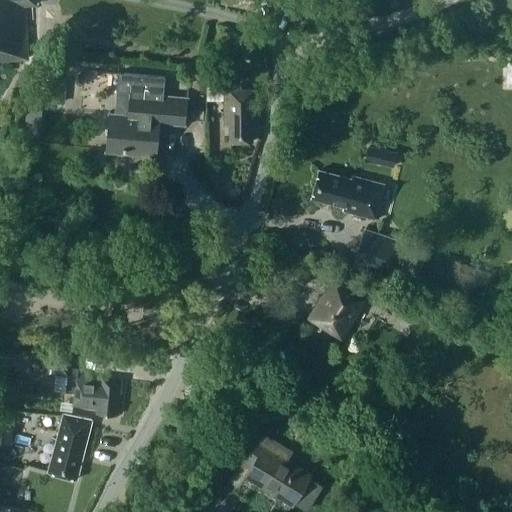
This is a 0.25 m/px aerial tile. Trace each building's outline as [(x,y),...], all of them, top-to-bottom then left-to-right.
[(0,0),(0,60),(25,57),(23,5),(35,5),(34,0),(0,0)] [(254,0),(221,0),(220,4),(252,10),(254,0)] [(493,0),(482,10),(488,17),(505,3),(503,0),(493,0)] [(159,120),(187,122),(189,94),(164,92),(165,74),(118,71),(117,89),(135,90),(133,114),(108,112),(105,151),(156,155),(159,120)] [(50,102),(65,103),(67,83),(51,82),(50,102)] [(229,124),(229,141),(251,141),(251,123),(256,123),(256,88),(223,88),(223,124),(229,124)] [(42,141),(43,132),(26,130),(25,139),(42,141)] [(366,161),(394,167),(398,152),(369,145),(366,161)] [(350,178),(320,170),(311,196),(343,208),(342,211),(374,220),(384,185),(351,175),(350,178)] [(352,266),(383,276),(395,238),(364,228),(352,266)] [(345,341),(367,301),(361,297),(334,280),(309,318),(338,337),(345,341)] [(386,305),(415,323),(424,309),(394,291),(386,305)] [(98,378),(98,381),(85,379),(85,375),(77,375),(77,369),(69,368),(70,358),(33,355),(31,373),(67,376),(65,393),(74,394),(73,406),(96,408),(96,414),(116,416),(118,393),(120,393),(121,380),(98,378)] [(0,424),(16,427),(18,413),(0,410),(0,424)] [(47,473),(75,481),(91,421),(63,414),(47,473)] [(258,431),(243,457),(240,462),(250,469),(244,479),(292,506),(292,505),(304,511),(319,487),(307,480),(309,475),(287,463),(293,452),(258,431)]
